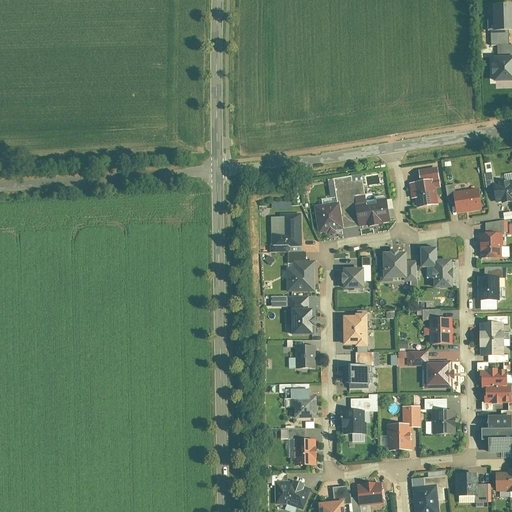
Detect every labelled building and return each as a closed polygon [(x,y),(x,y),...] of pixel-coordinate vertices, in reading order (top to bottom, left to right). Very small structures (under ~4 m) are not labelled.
[(511,30),(511,6),(493,8),(495,32),(511,30)] [(511,81),(511,59),(494,61),(496,82),(511,81)] [(418,208),(440,204),(437,189),(442,188),(439,167),(421,170),(422,181),(411,183),(413,199),(417,198),(418,208)] [(488,192),(495,191),(494,183),(493,173),(485,174),(488,192)] [(497,203),(511,200),(511,180),(494,183),(495,191),(497,203)] [(450,203),(457,201),(456,192),(455,185),(447,186),(450,203)] [(459,214),(483,210),(479,188),(456,192),(457,201),(459,214)] [(356,203),(359,227),(391,222),(388,199),(356,203)] [(270,202),(270,210),(290,209),(290,201),(270,202)] [(320,233),(345,229),(340,202),(315,206),(320,233)] [(290,246),(303,246),(303,213),(272,213),(273,246),(290,246)] [(481,258),(504,258),(504,234),(481,233),(481,258)] [(434,289),(454,289),(453,260),(439,260),(438,248),(422,248),(422,267),(434,267),(434,289)] [(384,278),(407,278),(407,261),(407,253),(400,253),(400,250),(391,250),(391,253),(384,253),(384,278)] [(289,292),(316,291),(316,261),(307,261),(290,261),(289,261),(289,292)] [(418,261),(407,261),(407,278),(407,282),(419,282),(418,261)] [(486,267),(487,278),(500,277),(504,277),(504,267),(486,267)] [(365,289),(364,269),(344,269),(345,289),(365,289)] [(479,301),(501,301),(500,277),(487,278),(479,278),(479,301)] [(293,309),(310,309),(310,296),(290,296),(290,309),(293,309)] [(293,337),(314,337),(314,309),(310,309),(293,309),(293,337)] [(430,319),(441,319),(441,310),(423,310),(424,319),(430,319)] [(369,348),(369,314),(344,315),(345,346),(356,346),(356,348),(369,348)] [(431,345),(454,344),(453,318),(441,319),(430,319),(431,345)] [(489,323),(481,323),(481,356),(506,356),(506,323),(489,323)] [(297,369),(317,369),(317,346),(297,347),(297,369)] [(426,389),(454,388),(453,361),(430,361),(430,352),(409,352),(410,367),(425,367),(426,389)] [(358,353),(358,366),(370,366),(376,366),(375,353),(358,353)] [(348,385),(371,384),(370,366),(358,366),(347,367),(348,385)] [(487,387),(508,387),(508,370),(482,371),(482,387),(487,387)] [(511,387),(508,387),(487,387),(488,403),(511,402),(511,387)] [(296,397),(311,397),(310,389),(292,390),(292,397),(296,397)] [(297,420),(318,419),(317,397),(311,397),(296,397),(297,420)] [(352,399),(353,410),(365,410),(380,410),(380,399),(352,399)] [(433,411),(449,411),(448,399),(426,399),(426,411),(433,411)] [(404,407),(405,424),(413,424),(413,428),(423,428),(422,406),(404,407)] [(343,435),(366,435),(365,410),(353,410),(343,411),(343,435)] [(433,411),(434,435),(457,434),(457,410),(449,411),(433,411)] [(511,430),(511,415),(489,416),(490,431),(511,430)] [(389,452),(414,451),(413,428),(413,424),(405,424),(388,425),(389,452)] [(295,441),(308,440),(308,429),(290,430),(290,441),(295,441)] [(511,439),(511,430),(490,431),(483,431),(483,440),(490,440),(511,439)] [(511,453),(511,439),(490,440),(490,454),(511,453)] [(296,467),(318,466),(317,440),(308,440),(295,441),(296,467)] [(497,493),(511,492),(511,469),(508,470),(508,473),(497,473),(497,493)] [(458,498),(479,497),(479,485),(479,474),(457,475),(458,498)] [(425,478),(426,486),(438,485),(438,489),(450,488),(449,476),(425,478)] [(305,510),(313,489),(294,481),(277,481),(277,505),(288,504),(305,510)] [(384,504),(382,483),(359,485),(361,506),(384,504)] [(440,511),(438,489),(438,485),(426,486),(414,487),(416,511),(440,511)] [(489,485),(479,485),(479,497),(479,502),(490,502),(489,485)] [(350,489),(336,491),(338,506),(353,504),(350,489)]
